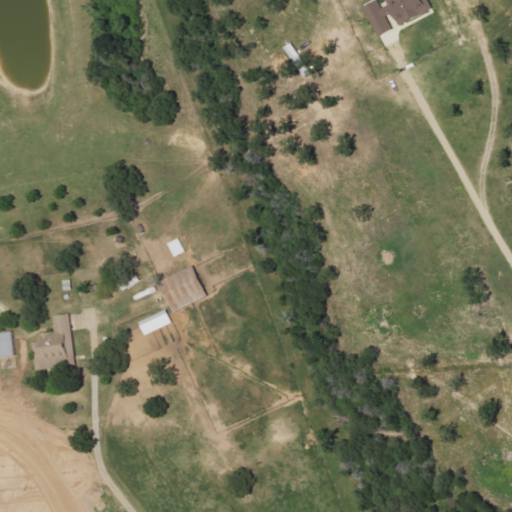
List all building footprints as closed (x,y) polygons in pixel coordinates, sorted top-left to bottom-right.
[(434,10),(429,0),(384,0),(383,0),(380,0),(366,6),(384,47),(406,37),(400,25),(434,10)] [(161,280),(176,312),(210,296),(195,265),(161,280)] [(147,335),(174,323),(168,309),(141,321),(147,335)] [(55,315),(56,331),(42,333),(42,341),(34,342),(37,369),(69,365),(68,354),(75,353),(71,313),(55,315)] [(0,332),(0,356),(17,354),(14,331),(0,332)]
